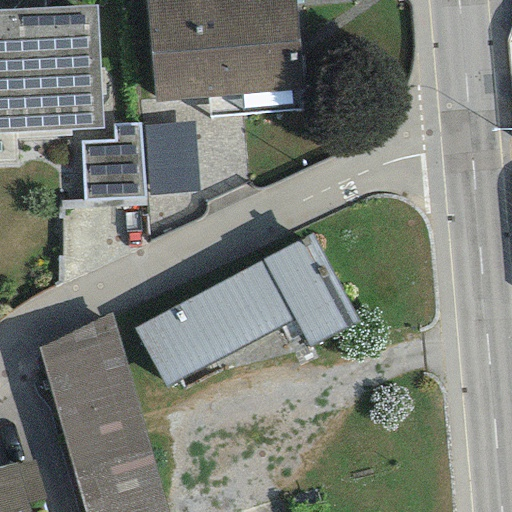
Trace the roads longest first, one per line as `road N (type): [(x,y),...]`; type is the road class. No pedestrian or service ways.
road 1 (residential): [(468,153),(381,163),(71,299),(0,348)]
road 2 (tertiary): [(499,511),(468,153)]
road 3 (tertiary): [(468,153),(454,0)]
